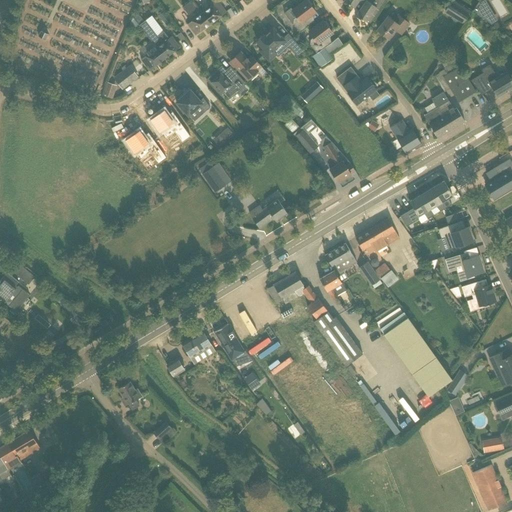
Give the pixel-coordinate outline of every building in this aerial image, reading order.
[(198,7),(194,2),(192,0),(183,7),(189,15),(198,7)] [(203,12),(211,23),(226,12),(218,1),(217,0),(209,0),(208,1),(211,6),(203,12)] [(300,32),(315,21),(314,20),(314,21),(310,16),(316,11),(312,6),(312,4),(310,0),(307,0),(305,0),(292,10),(297,16),(293,19),(293,23),(300,32)] [(359,0),(358,2),(362,5),(356,15),(362,19),(362,18),(366,21),(376,7),(379,10),(385,0),(359,0)] [(445,12),(463,23),(470,11),(452,0),(445,12)] [(491,24),(494,22),(484,4),(486,2),(485,0),(479,0),(473,10),(491,24)] [(172,21),(165,11),(159,15),(164,23),(165,22),(168,24),(172,21)] [(187,24),(196,35),(211,23),(203,12),(187,24)] [(377,29),(389,38),(396,29),(401,34),(409,23),(399,15),(394,21),(388,16),(377,29)] [(139,27),(140,26),(139,25),(133,16),(129,27),(135,29),(139,27)] [(331,41),(330,41),(327,37),(333,32),(329,27),(329,25),(327,21),(324,21),(323,20),(309,31),(314,37),(310,39),(310,44),(316,52),(331,41)] [(273,28),(264,36),(263,35),(257,41),(262,47),(259,50),(269,61),(277,54),(274,50),(285,40),(273,28)] [(46,40),(49,34),(42,31),(39,36),(46,40)] [(157,47),(165,58),(180,47),(172,36),(165,41),(162,36),(153,43),(154,44),(157,47)] [(464,42),(456,36),(451,45),(458,50),(464,42)] [(293,38),(286,44),(297,56),(303,50),(293,38)] [(447,50),(451,44),(444,39),(440,45),(447,50)] [(141,59),(149,70),(165,58),(157,47),(154,44),(143,53),(145,56),(141,59)] [(331,58),(324,47),(313,56),(320,66),(331,58)] [(248,60),(240,52),(231,61),(248,79),(250,78),(251,80),(258,74),(256,72),(258,70),(257,70),(261,65),(252,56),(248,60)] [(468,79),(451,59),(443,65),(448,74),(443,76),(458,101),(475,91),(468,79)] [(220,95),(223,93),(229,99),(228,99),(229,99),(246,84),(233,69),(232,69),(228,73),(222,66),(222,65),(206,79),(220,95)] [(493,88),(497,96),(511,87),(511,79),(507,72),(498,77),(491,66),(483,71),(483,72),(470,80),(482,95),(493,88)] [(134,78),(127,69),(115,78),(123,87),(134,78)] [(357,103),(376,88),(374,85),(376,84),(372,79),(370,81),(367,77),(362,81),(357,75),(343,86),(357,103)] [(113,84),(109,82),(108,82),(103,95),(104,95),(113,98),(114,95),(115,90),(111,89),(113,84)] [(205,111),(210,107),(203,98),(200,100),(190,89),(176,102),(189,115),(200,105),(205,111)] [(309,89),(301,96),(307,103),(315,95),(309,89)] [(289,109),(294,102),(288,97),(285,100),(283,104),(289,109)] [(457,108),(454,109),(449,100),(437,107),(434,102),(421,110),(437,137),(446,132),(446,131),(463,121),(464,121),(465,121),(457,108)] [(298,115),(301,109),(294,102),(289,109),(298,115)] [(183,143),(192,137),(186,129),(173,111),(168,115),(164,110),(151,120),(159,132),(161,131),(166,138),(175,132),(183,143)] [(246,130),(256,123),(247,113),(238,121),(234,117),(246,130)] [(298,126),(291,118),(283,125),(291,133),(298,126)] [(379,124),(372,120),(368,127),(375,131),(379,124)] [(421,143),(412,129),(409,131),(402,120),(390,127),(397,138),(391,142),(395,149),(401,145),(406,153),(421,143)] [(225,141),(234,134),(227,127),(219,134),(225,141)] [(309,154),(317,147),(303,129),(295,136),(309,154)] [(142,159),(150,152),(151,152),(152,154),(158,163),(167,157),(161,149),(148,132),(143,136),(139,131),(126,140),(135,152),(136,151),(142,159)] [(351,173),(355,170),(351,163),(346,166),(331,142),(329,143),(323,136),(318,141),(323,146),(325,150),(320,153),(330,168),(338,182),(351,174),(351,173)] [(108,179),(118,172),(128,186),(139,178),(122,154),(114,159),(109,153),(93,164),(97,168),(87,175),(102,195),(114,187),(108,179)] [(499,176),(485,184),(494,199),(511,188),(511,163),(509,159),(494,168),(499,176)] [(210,162),(199,169),(215,193),(231,181),(219,162),(213,166),(210,162)] [(438,195),(446,207),(452,204),(448,198),(452,195),(444,181),(432,188),(436,196),(438,195)] [(432,188),(421,194),(429,209),(430,208),(436,205),(441,211),(446,207),(438,195),(436,196),(432,188)] [(414,208),(406,212),(412,223),(419,219),(418,215),(423,212),(427,219),(434,215),(430,208),(429,209),(421,194),(410,201),(414,208)] [(277,221),(288,213),(277,199),(263,210),(261,207),(258,209),(257,208),(249,214),(260,228),(274,217),(277,221)] [(406,212),(400,216),(407,226),(412,223),(406,212)] [(457,212),(451,214),(454,221),(459,218),(457,212)] [(400,239),(388,218),(355,237),(363,250),(371,246),(375,253),(400,239)] [(453,239),(455,246),(473,240),(470,231),(468,231),(466,226),(465,227),(463,220),(438,229),(441,238),(445,237),(446,240),(453,239)] [(357,263),(355,260),(346,243),(325,255),(332,266),(334,269),(338,276),(345,272),(346,269),(357,263)] [(471,257),(469,251),(446,259),(450,271),(458,269),(458,267),(462,265),(464,270),(466,269),(468,276),(485,271),(480,254),(471,257)] [(421,256),(417,259),(424,270),(428,267),(421,256)] [(437,259),(428,261),(434,269),(434,268),(437,259)] [(372,285),(380,280),(368,261),(359,267),(372,285)] [(375,270),(381,278),(388,288),(399,280),(392,270),(391,271),(384,263),(375,270)] [(334,269),(319,278),(332,300),(339,296),(338,295),(346,290),(338,276),(334,269)] [(19,281),(7,271),(0,279),(0,281),(1,282),(0,283),(0,297),(16,311),(29,295),(16,284),(19,281)] [(27,271),(21,278),(29,283),(34,277),(27,271)] [(297,296),(294,291),(303,285),(295,272),(267,288),(276,303),(283,299),(285,304),(297,296)] [(487,304),(496,301),(491,284),(487,285),(485,279),(461,286),(464,297),(474,294),(476,301),(477,300),(479,307),(488,305),(487,304)] [(302,290),(304,293),(311,302),(307,305),(316,319),(327,311),(308,286),(304,288),(302,290)] [(458,286),(449,289),(456,297),(461,296),(458,286)] [(256,301),(268,323),(272,321),(260,299),(256,301)] [(373,319),(377,323),(380,327),(402,312),(399,307),(396,304),(373,319)] [(79,306),(75,312),(85,318),(89,313),(79,306)] [(346,366),(363,353),(336,316),(333,319),(327,311),(316,319),(313,321),(346,366)] [(215,351),(211,345),(203,330),(182,343),(195,364),(215,351)] [(247,357),(244,352),(231,331),(219,338),(235,364),(247,357)] [(506,350),(489,358),(498,376),(503,374),(507,383),(507,384),(511,381),(511,354),(509,356),(506,350)] [(178,358),(167,364),(174,375),(184,369),(178,358)] [(457,374),(447,389),(455,395),(466,379),(457,374)] [(256,378),(248,384),(252,389),(260,383),(256,378)] [(132,409),(139,404),(136,399),(141,395),(137,388),(134,389),(129,381),(118,388),(123,396),(121,397),(125,405),(129,403),(132,409)] [(360,391),(354,395),(364,408),(370,404),(360,391)] [(271,411),(264,400),(262,398),(256,404),(266,414),(271,411)] [(500,414),(511,408),(511,401),(511,398),(496,405),(500,414)] [(511,408),(500,414),(502,419),(511,414),(511,408)] [(393,413),(390,416),(399,429),(403,427),(393,413)] [(166,422),(154,432),(164,443),(176,432),(166,422)] [(305,432),(298,422),(294,424),(301,434),(305,432)] [(40,448),(29,430),(8,443),(15,455),(17,454),(21,459),(25,457),(28,455),(40,448)] [(504,449),(502,437),(482,440),(484,453),(504,449)] [(20,459),(21,459),(17,454),(15,455),(8,443),(0,447),(0,456),(8,470),(9,470),(22,462),(20,459)] [(471,443),(468,444),(474,451),(482,458),(484,457),(475,448),(471,443)] [(0,477),(2,480),(11,474),(9,470),(8,470),(0,456),(0,477)] [(303,469),(308,474),(313,467),(308,463),(303,469)] [(473,472),(489,510),(507,502),(491,465),(473,472)] [(55,477),(51,470),(43,474),(48,481),(55,477)] [(40,473),(33,476),(36,483),(43,479),(40,473)] [(13,498),(19,495),(15,488),(10,491),(13,498)]
